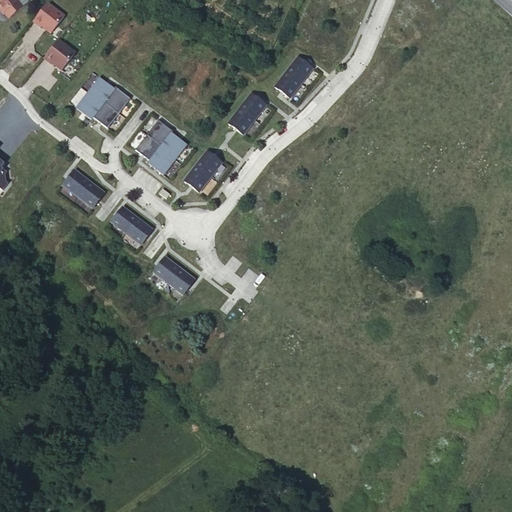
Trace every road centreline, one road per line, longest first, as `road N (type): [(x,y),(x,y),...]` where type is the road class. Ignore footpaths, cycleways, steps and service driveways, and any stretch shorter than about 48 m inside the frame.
road 1 (residential): [(388,0),(336,92),(199,225)]
road 2 (residential): [(0,79),(106,164)]
